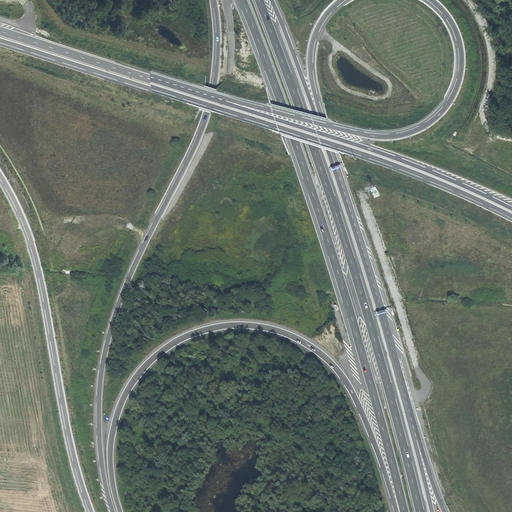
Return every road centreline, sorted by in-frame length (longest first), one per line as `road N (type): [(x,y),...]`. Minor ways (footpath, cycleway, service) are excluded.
road 1 (motorway): [(0,40),(401,168),(511,216)]
road 2 (motorway): [(242,0),(342,286),(404,511)]
road 3 (motorway): [(419,511),(344,238),(258,0)]
road 4 (motorway): [(214,0),(217,68),(206,116),(133,268),(104,361),(99,438),(113,511)]
road 5 (motorway): [(120,511),(111,440),(130,386),(167,347),(244,325),(293,337),(330,363),(366,423),(396,511)]
road 6 (motorway): [(430,0),(454,26),(463,65),(453,98),(425,128),(379,138),(217,99)]
road 7 (motorway): [(0,174),(33,245),(92,511)]
road 8 (motorway): [(511,210),(429,172),(217,99)]
road 9 (motorway): [(408,410),(333,158)]
road 10 (motorway): [(217,99),(0,30)]
road 11 (motorway): [(333,158),(309,63),(318,27),(343,0)]
road 12 (motorway): [(333,158),(271,0)]
road 13 (track): [(511,140),(483,120),(492,61),(466,0)]
